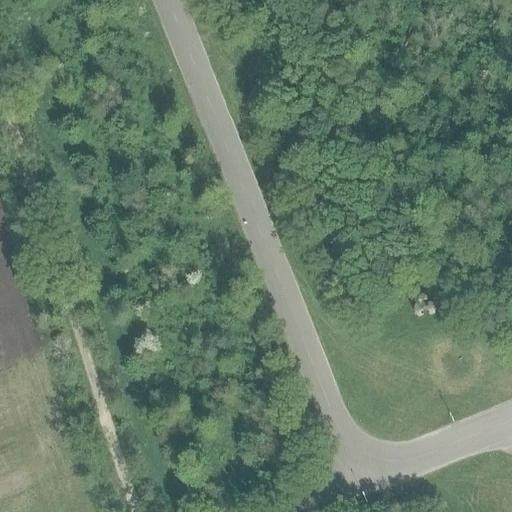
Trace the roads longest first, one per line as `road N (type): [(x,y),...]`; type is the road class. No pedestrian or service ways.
road 1 (unclassified): [(372,458),(334,413),(170,0)]
road 2 (track): [(0,63),(147,511)]
road 3 (unclassified): [(372,458),(407,461),(511,424)]
